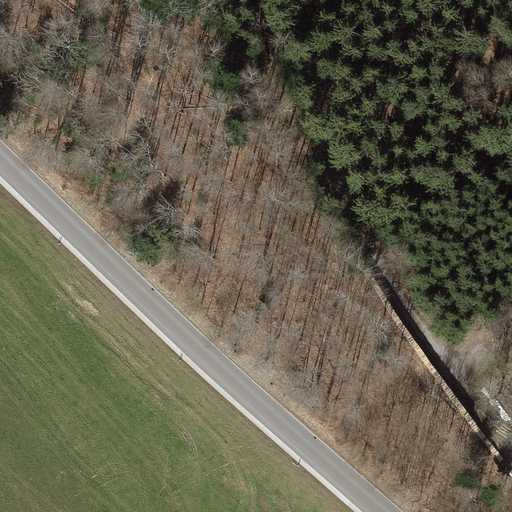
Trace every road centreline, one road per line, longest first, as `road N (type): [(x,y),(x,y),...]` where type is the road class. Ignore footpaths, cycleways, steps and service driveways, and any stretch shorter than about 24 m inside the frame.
road 1 (tertiary): [(0,159),(383,511)]
road 2 (track): [(294,0),(313,112),(350,223),(490,435)]
